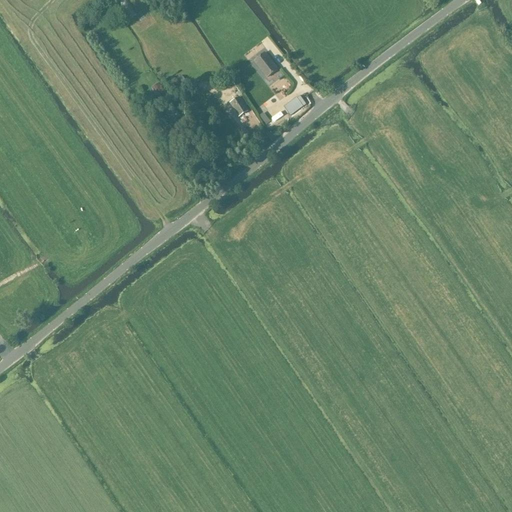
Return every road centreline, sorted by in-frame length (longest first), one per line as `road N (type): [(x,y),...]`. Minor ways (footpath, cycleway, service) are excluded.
road 1 (tertiary): [(0,368),(464,0)]
road 2 (track): [(174,229),(29,33),(52,0)]
